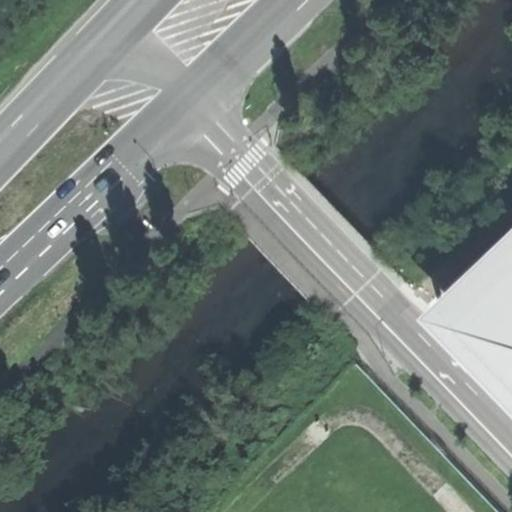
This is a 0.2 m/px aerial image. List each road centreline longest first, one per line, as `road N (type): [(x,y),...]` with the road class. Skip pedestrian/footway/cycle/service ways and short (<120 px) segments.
road 1 (residential): [(511,452),(187,108)]
road 2 (primary): [(0,278),(187,108)]
road 3 (primary): [(110,32),(0,148)]
road 4 (primary): [(187,108),(299,0)]
